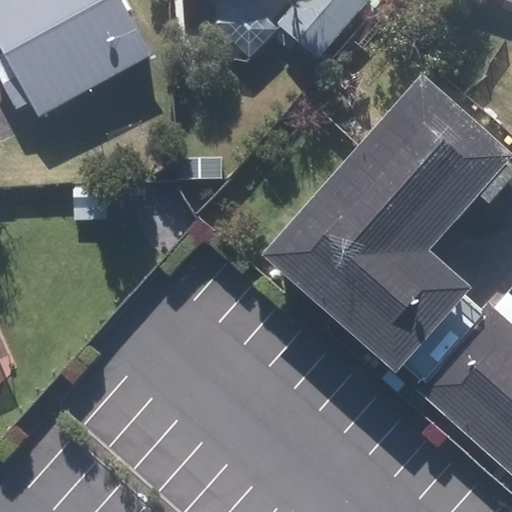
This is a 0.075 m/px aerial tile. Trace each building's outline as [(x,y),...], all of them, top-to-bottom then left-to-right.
[(0,0),(0,84),(16,114),(31,107),(40,123),(152,60),(119,0),(0,0)] [(369,0),(299,0),(277,25),(318,61),(372,2),(369,0)] [(511,150),(433,80),(274,256),(404,374),(479,292),(435,253),(486,196),(497,205),(511,188),(511,150)] [(216,117),(208,141),(225,147),(232,123),(216,117)] [(511,324),(493,307),(415,394),(511,481),(511,324)] [(77,403),(59,425),(129,485),(171,436),(89,367),(66,394),(77,403)] [(438,511),(383,464),(342,511),(438,511)]
